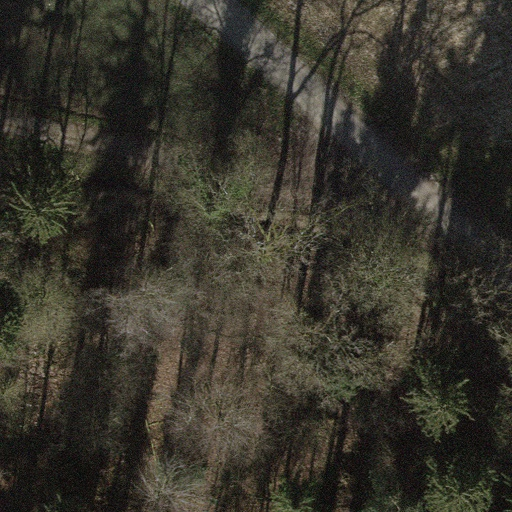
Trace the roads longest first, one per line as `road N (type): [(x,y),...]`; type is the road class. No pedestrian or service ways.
road 1 (unclassified): [(511,280),(201,0)]
road 2 (track): [(0,152),(290,181),(369,149)]
